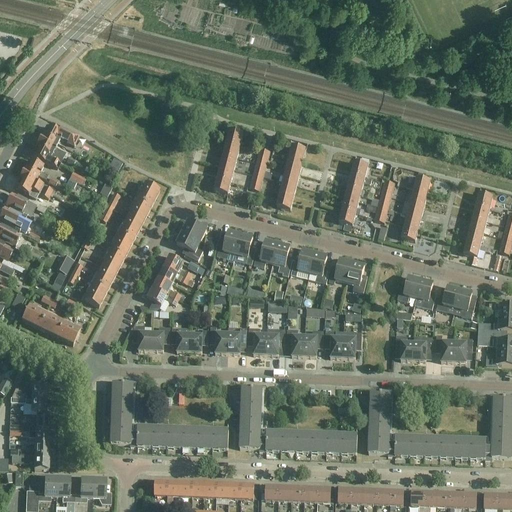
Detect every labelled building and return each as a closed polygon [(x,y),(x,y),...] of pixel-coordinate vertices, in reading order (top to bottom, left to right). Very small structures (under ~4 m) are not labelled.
[(58,134),(46,129),(42,138),(57,146),(60,141),(74,148),(79,138),(61,129),(58,134)] [(229,133),(226,146),(240,149),(243,137),(229,133)] [(42,138),(36,149),(62,162),(65,155),(55,150),(57,146),(42,138)] [(226,146),(223,157),(237,161),(240,149),(226,146)] [(57,171),(60,166),(62,162),(36,149),(31,158),(57,171)] [(292,149),(289,161),(303,165),(306,153),(292,149)] [(223,157),(220,169),(234,173),(237,161),(223,157)] [(75,163),(69,159),(66,164),(73,168),(75,163)] [(289,161),(286,173),(300,177),(303,165),(289,161)] [(24,172),(38,179),(46,183),(48,178),(41,174),(43,169),(29,162),(24,172)] [(117,174),(122,165),(118,162),(113,172),(117,174)] [(354,165),(351,177),(365,181),(368,169),(354,165)] [(220,169),(217,181),(231,184),(234,173),(220,169)] [(24,172),(19,181),(51,197),(53,193),(46,189),(46,188),(43,186),(43,187),(36,183),(38,179),(24,172)] [(286,173),(283,185),(297,189),(300,177),(286,173)] [(69,180),(70,180),(77,184),(82,187),(85,181),(73,174),(69,180)] [(373,183),(365,181),(351,177),(348,189),(362,193),(363,186),(370,188),(372,188),(373,183)] [(57,183),(51,179),(48,184),(55,188),(57,183)] [(77,184),(70,180),(66,186),(74,190),(77,184)] [(31,192),(39,196),(41,197),(41,198),(48,202),(51,197),(19,181),(14,191),(28,198),(31,192)] [(228,197),(231,184),(217,181),(214,193),(228,197)] [(413,192),(413,193),(427,197),(430,185),(416,181),(415,187),(407,185),(406,190),(413,192)] [(283,185),(280,197),(294,200),(297,189),(283,185)] [(140,194),(136,203),(151,210),(155,202),(160,194),(153,190),(151,189),(145,186),(140,194)] [(348,189),(345,201),(358,204),(362,193),(348,189)] [(413,193),(410,205),(424,209),(427,197),(413,193)] [(114,195),(111,200),(117,203),(120,198),(114,195)] [(277,209),(291,213),(294,200),(280,197),(277,209)] [(478,197),(475,209),(489,212),(492,200),(478,197)] [(6,207),(21,215),(29,219),(33,213),(35,208),(17,199),(16,200),(11,198),(6,207)] [(361,212),(357,211),(358,204),(345,201),(342,213),(355,216),(362,218),(364,212),(361,212)] [(132,211),(127,219),(142,227),(146,219),(151,210),(136,203),(132,211)] [(410,205),(407,217),(421,220),(424,209),(410,205)] [(46,211),(39,207),(36,212),(43,216),(46,211)] [(374,208),(372,214),(376,216),(381,217),(383,209),(378,208),(378,209),(374,208)] [(475,209),(472,221),(486,224),(489,212),(475,209)] [(6,213),(4,211),(0,218),(0,219),(5,222),(4,223),(22,233),(25,228),(17,224),(20,218),(7,211),(6,213)] [(352,228),(355,216),(342,213),(338,225),(352,228)] [(102,217),(99,222),(105,225),(108,220),(102,217)] [(407,217),(404,229),(418,232),(421,220),(407,217)] [(123,228),(119,236),(133,244),(138,235),(142,227),(127,219),(123,228)] [(472,221),(469,233),(483,236),(486,224),(472,221)] [(188,224),(182,235),(201,245),(206,233),(188,224)] [(0,241),(14,249),(20,238),(1,228),(0,230),(0,229),(0,241)] [(415,245),(418,232),(404,229),(401,241),(415,245)] [(73,239),(80,243),(84,234),(77,231),(73,239)] [(469,233),(466,245),(480,248),(483,236),(469,233)] [(235,258),(241,238),(228,234),(226,246),(220,245),(216,259),(227,262),(228,264),(233,265),(235,258)] [(28,239),(37,243),(39,240),(30,235),(28,239)] [(182,235),(177,247),(187,252),(185,257),(198,264),(203,254),(198,251),(201,245),(182,235)] [(113,246),(110,252),(125,260),(129,252),(133,244),(119,236),(114,244),(113,246)] [(253,241),(241,238),(235,258),(243,260),(241,265),(252,268),(255,253),(250,252),(253,241)] [(213,240),(210,252),(216,254),(219,242),(213,240)] [(0,259),(3,260),(7,263),(13,252),(5,247),(0,244),(0,259)] [(266,265),(273,267),(278,247),(266,244),(263,255),(257,254),(254,268),(264,271),(266,265)] [(463,257),(477,260),(480,248),(466,245),(463,257)] [(290,250),(278,247),(273,267),(280,269),(278,275),(283,276),(283,278),(288,280),(293,263),(287,261),(290,250)] [(106,261),(101,269),(116,277),(120,268),(125,260),(110,252),(106,261)] [(298,273),(310,277),(315,256),(303,253),(300,265),(294,263),(291,278),(296,279),(298,273)] [(327,259),(315,256),(310,277),(317,278),(315,284),(326,287),(330,272),(324,271),(327,259)] [(10,269),(20,272),(24,262),(14,258),(10,269)] [(497,258),(493,272),(498,273),(502,259),(497,258)] [(170,259),(165,270),(178,276),(183,265),(170,259)] [(335,283),(347,286),(352,266),(340,263),(337,274),(332,273),(329,285),(334,286),(335,283)] [(204,272),(190,264),(187,270),(201,278),(204,272)] [(14,273),(1,267),(1,266),(0,265),(0,272),(11,278),(14,273)] [(364,269),(352,266),(347,286),(354,288),(353,294),(363,296),(367,282),(361,280),(364,269)] [(97,277),(93,285),(107,293),(112,285),(116,277),(101,269),(97,277)] [(165,270),(159,280),(172,287),(178,276),(165,270)] [(181,273),(179,277),(189,282),(192,277),(185,274),(184,275),(181,273)] [(54,284),(61,287),(65,278),(59,274),(54,284)] [(0,284),(6,288),(9,282),(0,277),(0,284)] [(180,284),(187,288),(189,282),(179,277),(177,282),(180,284)] [(159,280),(154,291),(167,297),(172,287),(159,280)] [(408,305),(409,299),(416,301),(421,283),(409,280),(406,291),(400,289),(397,303),(408,305)] [(430,297),(433,286),(421,283),(416,301),(414,308),(432,313),(436,298),(430,297)] [(88,294),(84,302),(99,310),(103,302),(107,293),(93,285),(88,294)] [(448,309),(455,311),(460,293),(448,290),(445,301),(439,299),(436,313),(447,315),(448,309)] [(167,297),(154,291),(148,302),(153,304),(149,311),(157,311),(159,307),(161,308),(167,297)] [(196,301),(198,293),(192,291),(190,299),(196,301)] [(455,311),(462,313),(461,319),(466,320),(471,322),(475,308),(469,307),(472,296),(460,293),(455,311)] [(170,294),(168,298),(179,303),(181,298),(174,295),(173,296),(170,294)] [(283,296),(276,295),(274,304),(282,305),(283,296)] [(17,296),(11,307),(19,311),(25,300),(17,296)] [(169,304),(168,305),(176,309),(179,303),(180,304),(179,303),(168,298),(165,303),(169,304)] [(364,301),(362,309),(369,310),(371,302),(364,301)] [(277,312),(277,316),(286,316),(287,306),(277,306),(277,305),(268,304),(267,314),(277,312)] [(29,307),(21,323),(22,323),(32,328),(38,331),(46,316),(39,313),(29,307)] [(499,320),(499,323),(511,323),(511,309),(489,308),(489,314),(499,314),(499,320)] [(46,316),(38,331),(42,333),(52,338),(55,339),(63,324),(60,322),(49,317),(46,316)] [(511,334),(511,323),(499,323),(498,328),(478,326),(477,349),(497,350),(496,363),(486,362),(486,368),(511,369),(511,344),(503,344),(504,334),(511,334)] [(63,324),(55,339),(62,343),(73,348),(80,332),(70,327),(63,324)] [(138,354),(151,354),(152,336),(144,336),(145,330),(134,329),(134,330),(133,343),(139,343),(138,354)] [(159,336),(152,336),(151,354),(163,355),(164,344),(169,344),(170,331),(159,330),(159,336)] [(215,357),(228,357),(228,337),(216,336),(216,330),(210,330),(210,345),(215,345),(215,357)] [(177,355),(189,356),(190,337),(190,331),(178,331),(178,332),(172,332),(171,344),(177,345),(177,355)] [(228,337),(228,357),(240,358),(240,346),(246,346),(247,331),(236,331),(229,331),(228,337)] [(249,334),(248,346),(254,346),(253,358),(266,359),(267,338),(260,338),(261,332),(249,331),(249,334)] [(267,338),(266,359),(278,359),(279,347),(284,348),(285,333),(274,332),(267,332),(267,338)] [(202,338),(190,337),(189,356),(202,356),(202,346),(208,346),(208,333),(202,333),(202,338)] [(292,360),(304,360),(305,339),(298,339),(298,333),(287,333),(286,348),(292,348),(292,360)] [(312,340),(305,339),(304,360),(317,361),(317,349),(323,349),(323,334),(313,334),(312,340)] [(330,361),(343,362),(343,341),(336,341),(336,335),(325,334),(325,349),(330,349),(330,361)] [(351,341),(343,341),(343,362),(355,362),(355,350),(361,351),(362,336),(351,335),(351,341)] [(441,365),(453,366),(454,345),(442,345),(442,339),(436,338),(436,353),(441,354),(441,365)] [(400,364),(413,364),(414,346),(406,346),(407,340),(396,339),(395,353),(401,353),(400,364)] [(432,341),(421,340),(414,340),(414,346),(413,364),(425,365),(426,354),(432,354),(432,341)] [(466,346),(454,345),(453,366),(466,366),(466,355),(472,355),(472,342),(467,342),(466,346)] [(111,446),(138,447),(138,449),(228,452),(229,432),(132,429),(134,387),(113,386),(111,446)] [(25,395),(25,396),(21,395),(21,391),(15,391),(11,400),(46,402),(46,389),(32,388),(32,395),(25,395)] [(239,452),(266,453),(266,454),(357,457),(357,437),(260,434),(262,392),(242,391),(239,452)] [(371,396),(368,456),(395,457),(395,459),(485,462),(485,461),(511,462),(511,435),(511,401),(494,400),(492,443),(389,439),(391,397),(371,396)] [(25,406),(31,406),(31,414),(45,415),(46,402),(11,400),(10,400),(10,405),(25,405),(25,406)] [(29,434),(35,435),(35,434),(50,435),(50,422),(35,422),(35,428),(29,428),(21,428),(9,427),(9,434),(20,434),(29,434)] [(35,439),(34,447),(49,447),(50,435),(35,434),(35,435),(29,434),(29,439),(35,439)] [(28,452),(28,454),(20,454),(20,458),(49,459),(49,447),(34,447),(34,452),(28,452)] [(28,465),(34,465),(34,471),(48,472),(49,459),(20,458),(12,458),(11,465),(28,466),(28,465)] [(51,500),(56,500),(57,481),(45,480),(44,497),(39,496),(39,494),(26,494),(26,501),(38,501),(38,504),(50,505),(51,500)] [(73,511),(74,505),(75,498),(69,498),(70,481),(57,481),(56,500),(62,500),(62,505),(66,505),(66,511),(73,511)] [(87,501),(92,501),(93,482),(81,482),(80,498),(75,498),(74,505),(86,506),(87,501)] [(106,482),(93,482),(92,501),(99,501),(99,503),(101,507),(111,508),(111,496),(105,496),(106,482)] [(155,498),(167,499),(168,485),(155,484),(155,498)] [(173,506),(173,503),(173,499),(180,500),(180,485),(168,485),(167,499),(167,506),(173,506)] [(180,500),(192,500),(192,486),(180,485),(180,500)] [(192,500),(204,500),(205,486),(192,486),(192,500)] [(204,500),(216,501),(217,487),(205,486),(204,500)] [(216,501),(228,501),(229,487),(217,487),(216,501)] [(228,501),(241,502),(241,488),(229,487),(228,501)] [(254,488),(241,488),(241,502),(253,502),(254,488)] [(265,503),(278,504),(279,489),(266,489),(265,503)] [(278,504),(291,504),(292,490),(279,489),(278,504)] [(291,504),(304,505),(305,490),(292,490),(291,504)] [(304,505),(317,505),(317,491),(305,490),(304,505)] [(331,491),(317,491),(317,505),(330,506),(331,491)] [(338,506),(351,507),(352,492),(339,492),(338,506)] [(351,507),(364,507),(365,493),(352,492),(351,507)] [(364,507),(377,508),(378,493),(365,493),(364,507)] [(377,508),(390,508),(390,494),(378,493),(377,508)] [(395,511),(395,508),(403,509),(404,494),(390,494),(390,508),(389,511),(395,511)] [(424,511),(424,510),(425,495),(412,494),(411,509),(419,509),(418,511),(424,511)] [(438,495),(425,495),(424,510),(424,511),(429,511),(430,510),(437,510),(438,495)] [(437,510),(450,511),(450,496),(438,495),(437,510)] [(450,511),(462,511),(463,496),(450,496),(450,511)] [(463,496),(462,511),(476,511),(476,497),(463,496)] [(483,511),(496,511),(497,498),(484,497),(483,511)] [(509,511),(510,498),(497,498),(496,511),(509,511)]
